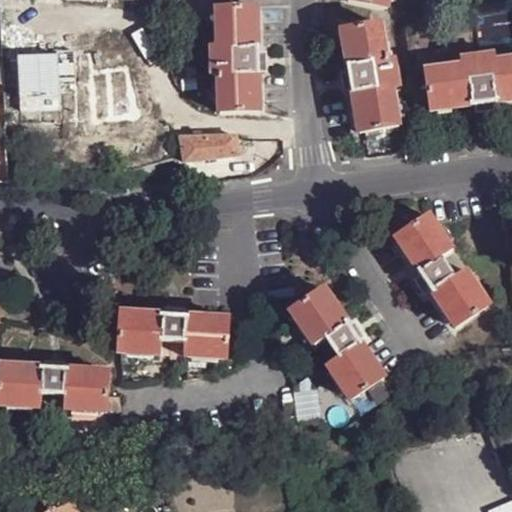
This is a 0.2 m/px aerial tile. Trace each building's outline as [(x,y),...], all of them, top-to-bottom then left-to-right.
[(346,0),(346,2),(386,10),(388,0),(346,0)] [(218,12),(218,50),(212,51),(212,78),(219,78),(219,115),(258,115),(258,74),(256,57),(257,12),(218,12)] [(381,28),(341,35),(348,74),(351,90),(359,135),(398,128),(391,92),(398,91),(394,63),(386,64),(381,28)] [(428,72),(433,112),(475,105),(492,103),(511,100),(511,60),(494,64),(492,56),(463,60),(463,67),(428,72)] [(162,101),(156,73),(82,88),(94,143),(167,128),(162,101)] [(351,90),(348,74),(342,75),(345,91),(351,90)] [(493,110),(492,103),(475,105),(476,112),(493,110)] [(184,167),(235,162),(239,155),(235,141),(181,143),(184,167)] [(428,218),(396,240),(421,278),(430,291),(456,329),(489,307),(466,272),(455,279),(441,259),(452,252),(428,218)] [(430,291),(421,278),(414,282),(423,296),(430,291)] [(350,401),(382,379),(348,327),(323,290),(291,312),(314,347),(326,339),(339,358),(327,366),(350,401)] [(164,318),(120,315),(118,355),(161,357),(161,344),(170,345),(183,345),(183,358),(211,360),(225,360),(227,321),(182,318),(182,311),(165,310),(164,318)] [(364,337),(355,323),(348,327),(358,341),(364,337)] [(161,344),(161,357),(171,358),(171,353),(169,352),(170,345),(161,344)] [(225,360),(211,360),(211,369),(224,370),(225,360)] [(105,413),(108,374),(61,372),(46,372),(0,369),(0,408),(41,411),(42,397),(64,398),(64,412),(105,413)] [(443,418),(423,426),(428,435),(447,427),(443,418)] [(451,428),(457,442),(473,433),(468,420),(451,428)] [(511,423),(511,421),(486,432),(502,469),(511,465),(511,423)] [(90,511),(83,500),(64,510),(63,508),(56,511),(90,511)]
